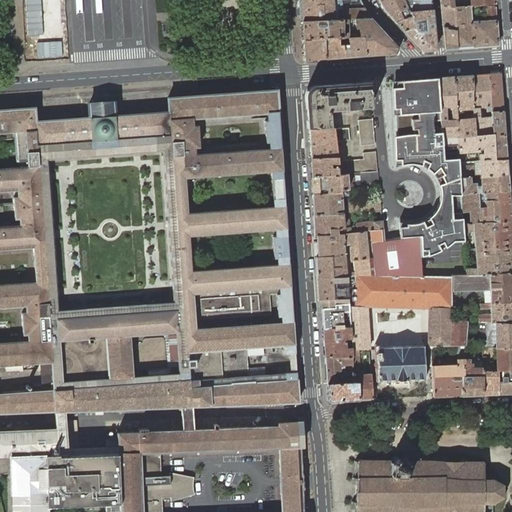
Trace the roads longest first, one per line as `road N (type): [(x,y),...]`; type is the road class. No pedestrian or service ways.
road 1 (residential): [(287,70),(313,413)]
road 2 (secondary): [(0,84),(287,70)]
road 3 (residential): [(511,405),(313,413)]
road 4 (residential): [(388,193),(374,66)]
